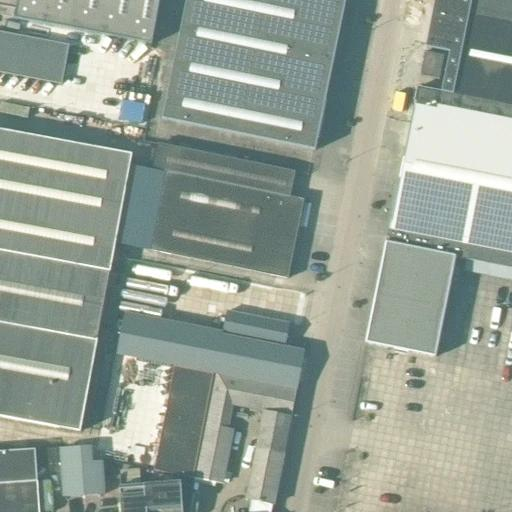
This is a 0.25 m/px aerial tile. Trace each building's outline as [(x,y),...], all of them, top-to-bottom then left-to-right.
[(153,45),(161,0),(19,0),(15,20),(153,45)] [(186,0),(162,121),(316,152),(347,0),(186,0)] [(511,0),(438,0),(437,10),(511,25),(511,0)] [(451,55),(443,93),(511,107),(511,25),(437,10),(429,51),(451,55)] [(0,74),(62,86),(70,47),(0,32),(0,74)] [(440,82),(444,58),(426,54),(421,78),(440,82)] [(511,107),(443,93),(421,89),(388,246),(458,260),(511,271),(511,107)] [(0,247),(110,269),(132,157),(0,131),(0,247)] [(288,281),(304,203),(290,200),(295,174),(159,146),(153,172),(165,175),(149,253),(288,281)] [(438,359),(458,260),(388,246),(368,345),(438,359)] [(0,418),(80,433),(110,269),(0,247),(0,418)] [(222,336),(222,337),(284,350),(290,325),(227,312),(222,336)] [(126,316),(118,356),(175,367),(175,369),(214,376),(194,480),(217,485),(233,407),(264,413),(247,501),(252,502),(273,506),(274,506),(274,505),(292,414),(302,361),(304,354),(284,350),(222,337),(222,336),(126,316)] [(154,472),(194,480),(214,376),(175,369),(154,472)] [(60,449),(63,498),(104,496),(102,462),(92,463),(91,447),(60,449)] [(56,450),(40,451),(41,467),(57,466),(56,450)] [(0,485),(39,483),(36,451),(0,453),(0,485)] [(139,471),(121,472),(122,488),(140,487),(139,471)] [(39,483),(0,485),(0,511),(53,511),(51,483),(39,484),(39,483)] [(183,511),(181,484),(140,487),(122,488),(121,488),(122,511),(183,511)] [(271,511),(273,506),(252,502),(249,511),(271,511)]
